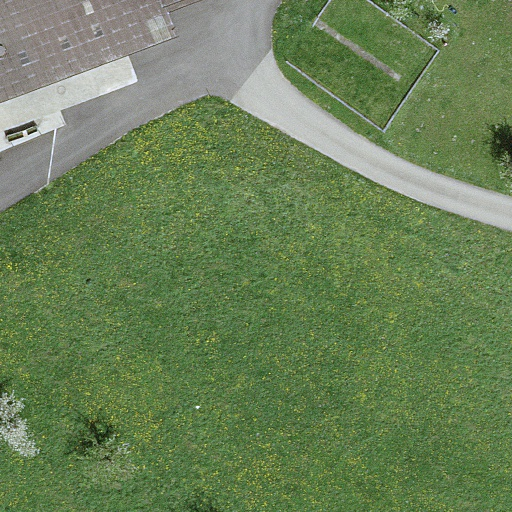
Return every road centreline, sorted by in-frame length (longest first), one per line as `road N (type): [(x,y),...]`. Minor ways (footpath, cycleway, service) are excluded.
road 1 (unclassified): [(218,42),(323,132),(398,175),(511,211)]
road 2 (track): [(218,42),(0,197)]
